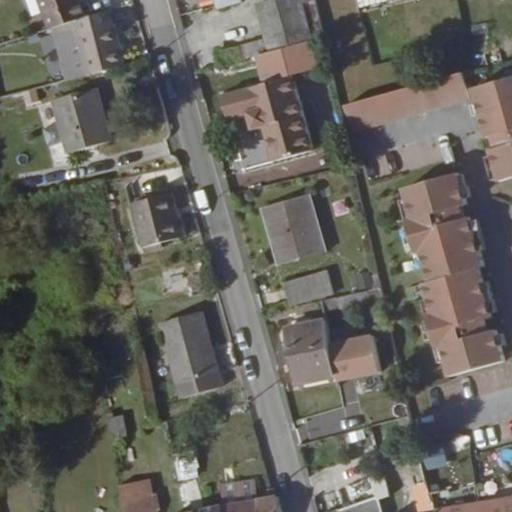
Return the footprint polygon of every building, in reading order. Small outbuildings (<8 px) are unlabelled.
[(44,0),(53,25),(78,18),(90,13),(85,0),(44,0)] [(314,35),(322,33),(314,0),(260,0),(258,1),(268,33),(216,53),(221,67),(274,46),(275,49),(314,35)] [(130,60),(114,5),(90,13),(78,18),(94,71),(130,60)] [(275,49),(262,54),(271,80),(322,62),(314,35),(275,49)] [(464,69),(432,78),(346,102),(354,130),(472,96),(464,69)] [(511,140),(498,145),(494,147),(503,177),(511,174),(511,74),(476,84),(485,115),(493,113),(498,130),(511,125),(511,140)] [(294,78),(224,95),(230,120),(250,115),(253,130),(264,126),(273,164),(315,153),(294,78)] [(102,85),(61,96),(75,149),(116,137),(102,85)] [(493,113),(485,115),(490,131),(494,130),(498,130),(493,113)] [(494,130),(498,145),(511,140),(511,125),(498,130),(494,130)] [(424,248),(433,278),(481,265),(486,262),(477,232),(464,236),(460,217),(441,223),(438,211),(462,203),(468,201),(460,170),(406,185),(415,216),(410,218),(419,249),(424,248)] [(172,190),(133,201),(145,244),(183,232),(172,190)] [(285,245),(288,259),(324,251),(311,194),(264,205),(274,247),(285,245)] [(477,232),(468,201),(462,203),(465,216),(460,217),(464,236),(477,232)] [(465,216),(462,203),(438,211),(441,223),(460,217),(465,216)] [(277,262),(288,259),(285,245),(274,247),(277,262)] [(498,325),(492,328),(466,334),(463,320),(481,315),(477,299),(490,296),(481,265),(433,278),(427,279),(436,310),(431,312),(439,343),(445,342),(454,373),(508,358),(498,325)] [(187,267),(166,273),(171,290),(191,284),(187,267)] [(288,305),(331,295),(324,271),(283,282),(288,305)] [(477,299),(481,315),(487,313),(494,311),(490,296),(477,299)] [(205,310),(164,322),(185,397),(225,385),(205,310)] [(466,334),(492,328),(487,313),(481,315),(463,320),(466,334)] [(325,317),(287,327),(302,383),(339,372),(325,317)] [(121,405),(106,408),(110,429),(123,425),(121,405)] [(385,511),(379,492),(388,489),(384,469),(370,475),(376,493),(325,511),(385,511)] [(128,511),(158,511),(160,508),(155,487),(124,494),(128,511)] [(438,511),(483,511),(480,493),(444,498),(441,487),(433,488),(437,507),(438,511)] [(483,511),(511,511),(511,488),(480,493),(483,511)] [(263,511),(281,511),(278,496),(261,499),(263,511)] [(229,511),(263,511),(261,499),(228,505),(229,511)]
